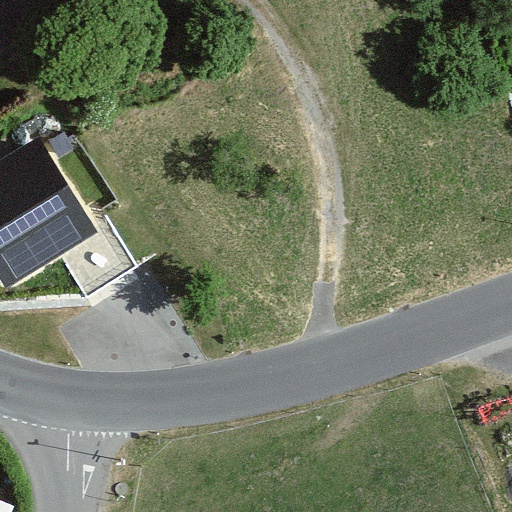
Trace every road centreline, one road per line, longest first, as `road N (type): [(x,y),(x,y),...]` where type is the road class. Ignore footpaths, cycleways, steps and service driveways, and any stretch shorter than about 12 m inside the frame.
road 1 (tertiary): [(63,408),(215,397),(511,291)]
road 2 (unknown): [(310,363),(329,250),(319,133),(271,39),(225,0)]
